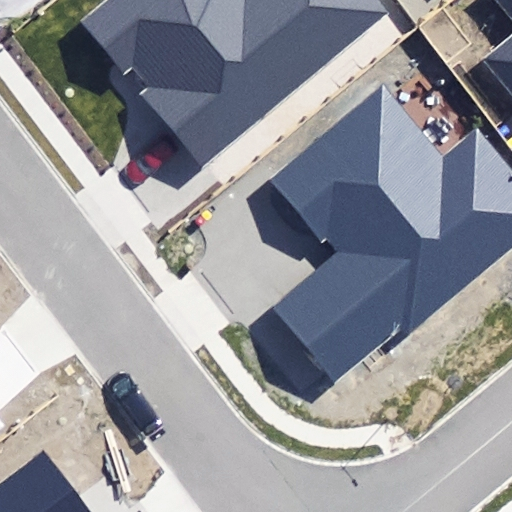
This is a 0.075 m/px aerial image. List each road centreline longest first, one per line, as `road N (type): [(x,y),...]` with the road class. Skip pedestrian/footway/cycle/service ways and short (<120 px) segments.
road 1 (residential): [(252,511),(0,170)]
road 2 (residential): [(401,511),(511,421)]
